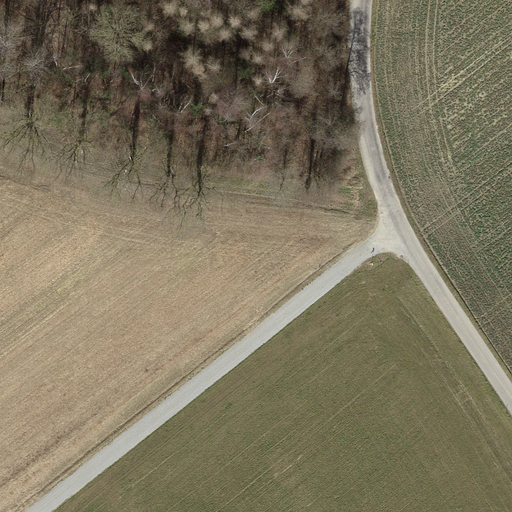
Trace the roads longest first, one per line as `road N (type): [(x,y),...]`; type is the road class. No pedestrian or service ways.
road 1 (track): [(396,230),(43,511)]
road 2 (unclassified): [(511,399),(396,230),(375,130),(376,0)]
